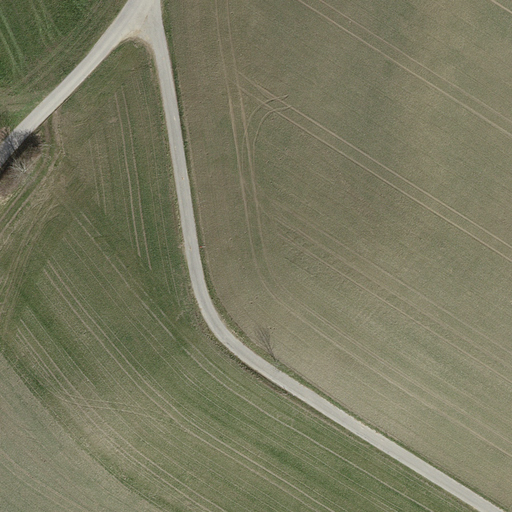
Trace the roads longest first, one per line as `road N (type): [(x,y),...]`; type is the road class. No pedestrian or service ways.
road 1 (track): [(150,6),(196,277),(215,326),(248,357),(495,511)]
road 2 (track): [(0,174),(153,0)]
